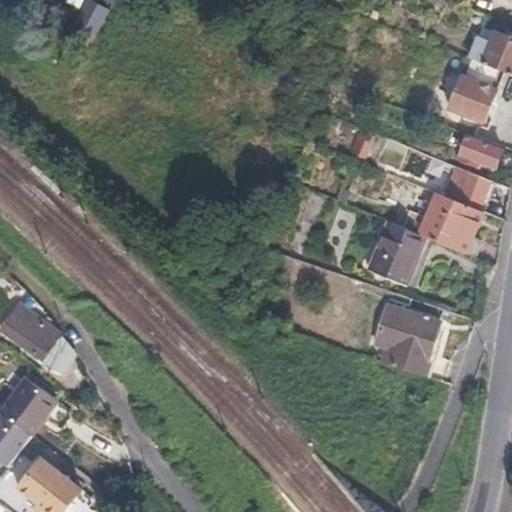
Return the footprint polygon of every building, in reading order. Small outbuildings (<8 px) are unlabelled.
[(64,0),(81,10),(87,0),(64,0)] [(94,0),(90,0),(73,31),(95,43),(113,10),(94,0)] [(511,75),(511,38),(496,32),(483,64),(505,73),(511,75)] [(485,121),(505,73),(483,64),(478,62),(471,78),(465,76),(452,107),(485,121)] [(365,158),(376,135),(362,128),(352,152),(365,158)] [(496,167),(502,149),(468,137),(462,154),(496,167)] [(485,200),(492,181),(457,166),(446,196),(483,212),(504,220),(506,208),(485,200)] [(473,238),(483,212),(446,196),(435,192),(424,217),(409,212),(403,227),(429,238),(476,257),(481,241),(473,238)] [(411,284),(429,238),(403,227),(392,223),(374,269),(411,284)] [(45,333),(14,310),(1,327),(32,350),(45,333)] [(408,312),(405,321),(386,314),(377,342),(388,346),(383,359),(429,375),(433,361),(430,360),(441,322),(408,312)] [(31,435),(57,401),(26,379),(1,412),(31,435)] [(62,511),(80,489),(41,459),(18,488),(48,511),(62,511)]
